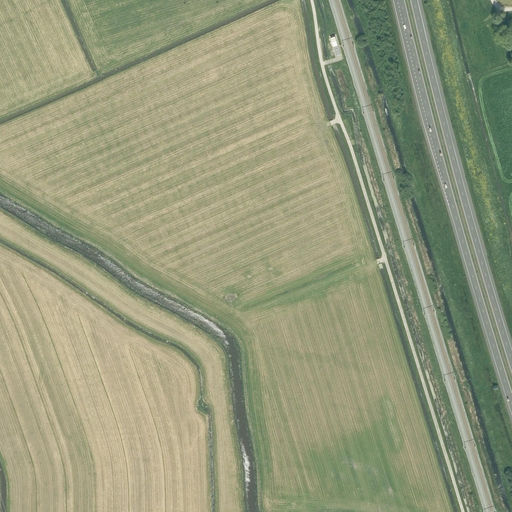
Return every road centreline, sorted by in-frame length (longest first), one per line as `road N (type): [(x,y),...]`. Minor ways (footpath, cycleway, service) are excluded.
road 1 (motorway): [(401,0),(511,402)]
road 2 (track): [(462,511),(341,124)]
road 3 (motorway): [(511,358),(414,0)]
